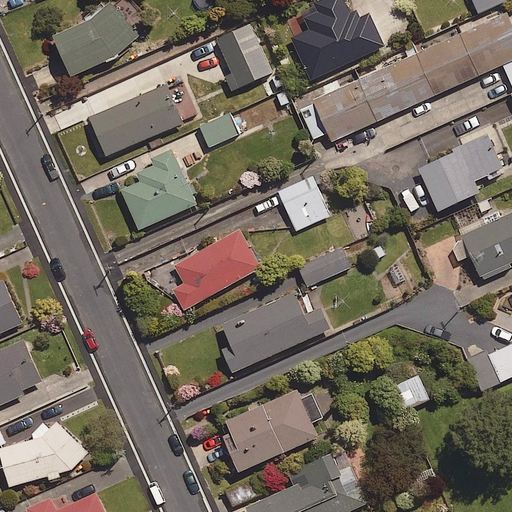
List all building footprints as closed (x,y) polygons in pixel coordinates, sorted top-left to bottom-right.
[(106,0),(88,16),(50,33),(68,73),(112,54),(137,33),(109,0),(106,0)] [(372,15),(364,18),(360,8),(350,12),(344,0),(320,0),(304,7),(313,30),(297,37),(314,79),(386,50),(372,15)] [(511,58),(511,24),(505,10),(312,98),(331,140),(511,58)] [(274,73),(254,24),(219,38),(233,72),(229,74),(235,89),(274,73)] [(181,121),(164,82),(87,115),(104,154),(181,121)] [(240,134),(231,114),(203,127),(212,147),(240,134)] [(194,202),(170,146),(148,156),(152,164),(135,171),(139,180),(120,188),(137,227),(194,202)] [(459,148),(417,167),(437,209),(479,190),(459,148)] [(332,215),(315,176),(281,191),(299,230),(332,215)] [(511,260),(511,210),(460,234),(479,275),(511,260)] [(259,266),(238,227),(172,264),(182,281),(171,287),(183,308),(259,266)] [(353,267),(345,248),(301,267),(309,286),(353,267)] [(0,330),(21,321),(1,278),(0,278),(0,330)] [(302,312),(293,291),(220,323),(229,344),(221,348),(231,370),(329,327),(319,305),(302,312)] [(41,380),(22,337),(0,347),(0,402),(22,393),(20,389),(41,380)] [(506,377),(482,347),(468,359),(493,389),(506,377)] [(511,349),(497,356),(507,377),(511,374),(511,349)] [(430,400),(421,375),(399,384),(408,408),(430,400)] [(316,435),(295,387),(223,419),(236,448),(228,451),(236,470),(316,435)] [(87,451),(55,420),(40,435),(0,446),(0,457),(8,485),(71,468),(87,451)] [(345,511),(366,503),(341,445),(286,469),(293,484),(245,505),(248,511),(345,511)] [(103,511),(94,491),(55,509),(49,496),(25,507),(26,511),(103,511)]
